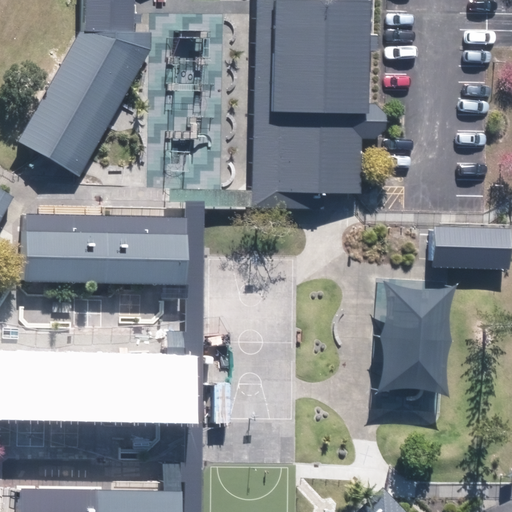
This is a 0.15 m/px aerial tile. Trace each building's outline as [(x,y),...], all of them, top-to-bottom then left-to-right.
[(52,85),(19,143),(40,155),(79,177),(149,53),(151,50),(151,32),(134,32),(134,0),(82,0),(82,31),(52,85)] [(371,0),(249,0),(242,206),(364,211),(371,0)] [(0,217),(11,197),(0,190),(0,217)] [(187,218),(25,217),(24,282),(187,284),(187,218)] [(511,230),(435,227),(433,266),(510,270),(511,230)] [(416,289),(383,281),(387,324),(380,337),(384,351),(381,381),(376,393),(418,389),(449,397),(446,363),(452,340),(449,328),(451,308),(458,284),(440,289),(416,289)] [(198,356),(0,352),(0,419),(197,423),(198,356)] [(182,511),(183,491),(21,490),(21,511),(182,511)] [(391,511),(377,498),(364,511),(391,511)]
